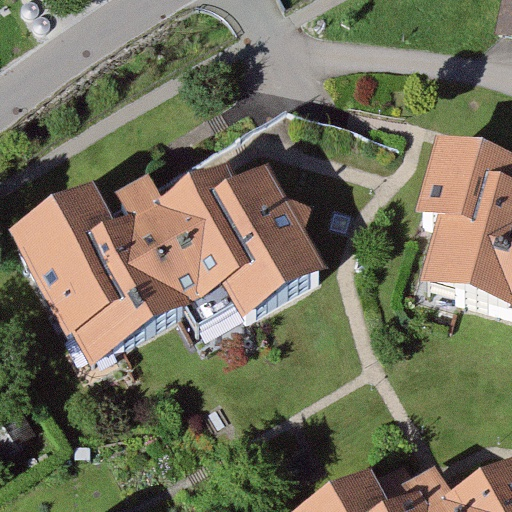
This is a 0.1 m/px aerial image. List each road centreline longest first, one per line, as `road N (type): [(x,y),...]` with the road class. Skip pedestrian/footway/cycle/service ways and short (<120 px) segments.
road 1 (residential): [(511,84),(382,62),(291,61),(253,0)]
road 2 (residential): [(0,105),(160,0)]
